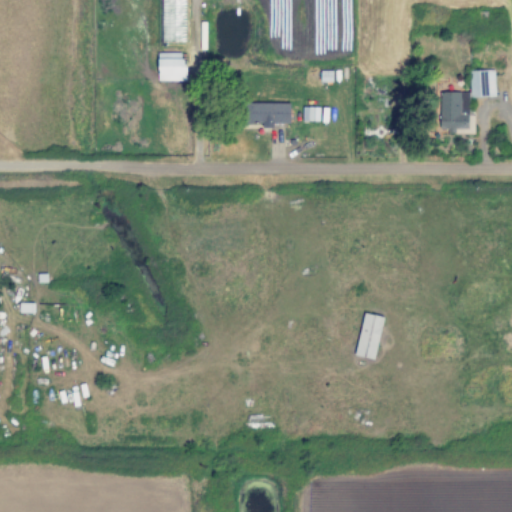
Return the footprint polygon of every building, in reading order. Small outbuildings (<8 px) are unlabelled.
[(157,81),(184,81),(184,53),(157,53),(157,81)] [(493,71),(468,71),(469,98),(494,97),(493,71)] [(439,133),(473,132),(473,115),(468,115),(467,93),(439,93),(439,133)] [(289,104),(244,103),(244,123),(261,123),(261,128),(272,128),(272,123),(288,124),(289,104)] [(373,360),(383,318),(363,313),(353,356),(373,360)]
